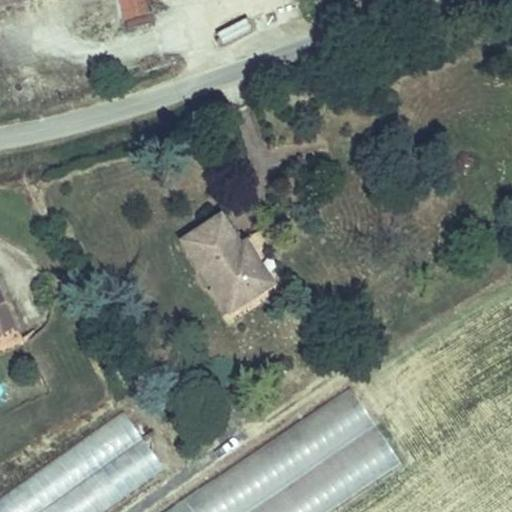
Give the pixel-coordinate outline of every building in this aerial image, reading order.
[(150,13),(146,0),(119,0),(125,20),(150,13)] [(384,0),(356,0),(360,9),(384,0)] [(223,219),(188,240),(232,310),(274,284),(259,260),(270,252),(258,234),(240,244),(223,219)] [(355,394),(165,511),(339,511),(404,472),(355,394)] [(0,511),(102,511),(164,471),(124,411),(0,493),(0,511)]
